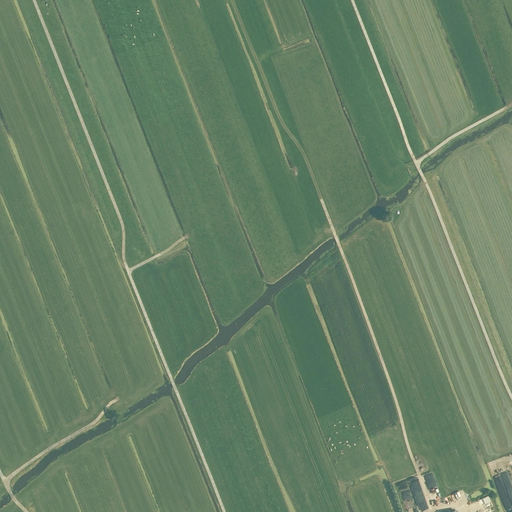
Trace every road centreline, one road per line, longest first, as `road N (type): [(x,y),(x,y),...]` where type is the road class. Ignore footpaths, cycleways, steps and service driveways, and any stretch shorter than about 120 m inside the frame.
road 1 (track): [(224,511),(127,271),(122,223),(33,0)]
road 2 (track): [(431,511),(302,147),(260,66)]
road 3 (track): [(511,397),(416,163),(511,104)]
road 4 (track): [(416,163),(352,0)]
road 5 (track): [(7,488),(15,472),(116,400)]
